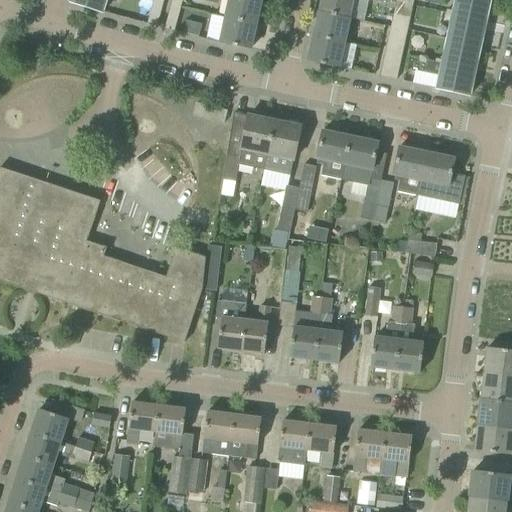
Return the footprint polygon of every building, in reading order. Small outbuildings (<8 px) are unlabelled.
[(85,7),(101,12),(105,0),(73,0),(72,2),(85,6),(85,7)] [(172,0),(170,6),(180,9),(182,0),(172,0)] [(229,0),(226,19),(256,25),(261,0),(259,0),(229,0)] [(353,0),(321,0),(319,12),(350,19),(353,0)] [(485,21),(489,0),(456,0),(454,14),(485,21)] [(163,4),(153,1),(147,24),(157,27),(163,4)] [(399,30),(404,6),(395,4),(390,28),(399,30)] [(174,31),(180,9),(170,6),(164,29),(174,31)] [(404,6),(399,30),(408,32),(413,7),(404,6)] [(319,12),(313,37),(344,44),(350,19),(319,12)] [(485,21),(454,14),(448,39),(479,46),(485,21)] [(210,15),(205,40),(237,47),(238,47),(250,49),(256,25),(226,19),(210,15)] [(184,32),(199,36),(202,23),(187,20),(184,32)] [(384,52),(393,54),(399,30),(390,28),(384,52)] [(399,30),(393,54),(402,56),(408,32),(399,30)] [(178,46),(198,52),(202,38),(182,32),(178,46)] [(344,44),(313,37),(308,62),(339,68),(344,44)] [(474,71),(479,46),(448,39),(443,64),(474,71)] [(379,77),(388,79),(393,54),(384,52),(379,77)] [(402,56),(393,54),(388,79),(397,81),(402,56)] [(469,96),(474,71),(443,64),(426,60),(423,73),(440,76),(438,89),(469,96)] [(224,124),(228,111),(196,103),(193,115),(224,124)] [(238,165),(265,170),(275,121),(248,115),(246,127),(232,124),(223,180),(236,182),(238,165)] [(301,127),(275,121),(265,170),(290,175),(291,160),(293,160),(301,127)] [(340,181),(342,181),(351,137),(322,131),(317,159),(318,159),(317,164),(323,165),(320,176),(340,180),(340,181)] [(376,206),(382,181),(368,178),(369,170),(373,171),(378,143),(351,137),(342,181),(367,186),(364,203),(376,206)] [(397,192),(418,196),(428,154),(399,148),(394,175),(396,176),(395,180),(399,181),(397,192)] [(452,174),(455,159),(428,154),(418,196),(459,205),(465,177),(452,174)] [(304,165),(299,189),(294,210),(306,213),(316,167),(304,165)] [(167,278),(104,257),(107,248),(87,242),(100,202),(69,191),(66,202),(57,199),(60,188),(0,168),(0,281),(26,290),(27,293),(33,295),(36,293),(37,292),(65,302),(65,303),(66,303),(67,302),(95,312),(95,313),(96,313),(96,312),(125,322),(124,323),(125,323),(126,322),(154,331),(154,333),(184,343),(202,290),(206,258),(176,248),(167,278)] [(393,183),(382,181),(376,206),(373,221),(384,223),(393,183)] [(294,210),(299,189),(286,186),(277,230),(289,233),(294,210)] [(437,244),(420,242),(407,240),(405,254),(434,257),(437,244)] [(209,246),(205,280),(217,281),(221,248),(209,246)] [(267,297),(295,301),(304,248),(290,246),(286,272),(272,269),(267,297)] [(434,265),(414,262),(412,274),(432,277),(434,265)] [(324,283),(323,297),(331,298),(333,284),(324,283)] [(367,287),(364,316),(376,317),(380,288),(367,287)] [(290,358),(315,361),(323,297),(312,296),(309,313),(295,311),(290,358)] [(331,298),(323,297),(315,361),(339,364),(342,333),(330,332),(332,315),(329,315),(331,298)] [(221,319),(220,329),(218,349),(241,352),(245,322),(247,304),(218,301),(216,318),(221,319)] [(371,368),(395,371),(399,340),(403,307),(392,306),(390,322),(387,322),(385,338),(374,337),(371,368)] [(241,352),(264,355),(270,308),(260,307),(258,324),(245,322),(241,352)] [(411,323),(412,308),(403,307),(399,340),(395,371),(420,374),(424,343),(412,342),(414,324),(411,323)] [(511,351),(487,348),(484,374),(511,377),(511,351)] [(511,377),(484,374),(481,400),(511,403),(511,377)] [(511,403),(481,400),(478,425),(511,429),(511,403)] [(159,406),(138,403),(132,403),(127,444),(138,446),(140,430),(155,432),(159,406)] [(186,409),(159,406),(155,432),(153,448),(181,451),(186,409)] [(33,434),(60,443),(65,429),(68,420),(39,410),(34,426),(35,426),(33,434)] [(202,454),(212,455),(229,457),(231,442),(234,415),(207,412),(202,454)] [(111,417),(97,415),(94,414),(92,425),(109,428),(111,417)] [(231,442),(229,457),(257,461),(261,418),(234,415),(231,442)] [(278,463),(288,464),(305,466),(306,451),(310,424),(283,421),(278,463)] [(310,424),(306,451),(323,453),(321,468),(332,470),(337,427),(310,424)] [(511,429),(478,425),(475,451),(511,455),(511,429)] [(382,461),(385,433),(358,430),(353,472),(364,474),(366,459),(382,461)] [(412,437),(385,433),(382,461),(397,462),(396,477),(407,478),(412,437)] [(29,441),(24,456),(53,465),(57,455),(73,460),(74,457),(88,462),(92,453),(75,448),(60,443),(33,434),(30,441),(29,441)] [(95,443),(78,438),(75,448),(92,453),(95,443)] [(130,457),(116,455),(112,487),(127,488),(130,457)] [(50,476),(53,465),(24,456),(19,471),(21,472),(18,480),(46,488),(91,503),(93,494),(62,484),(63,481),(50,476)] [(186,491),(190,459),(173,457),(168,493),(186,495),(187,491),(186,491)] [(190,458),(190,459),(186,491),(187,491),(203,493),(207,460),(190,458)] [(260,511),(265,469),(246,467),(243,503),(248,504),(247,511),(260,511)] [(225,490),(227,472),(220,471),(217,489),(225,490)] [(510,476),(473,471),(470,497),(506,502),(510,476)] [(326,476),(323,501),(337,503),(340,478),(326,476)] [(14,487),(9,503),(38,511),(42,501),(55,505),(56,502),(85,511),(87,511),(91,503),(46,488),(18,480),(16,487),(14,487)] [(358,503),(376,504),(376,481),(359,481),(358,503)] [(403,498),(377,495),(376,507),(402,510),(403,498)] [(505,511),(506,502),(470,497),(468,511),(505,511)] [(347,511),(348,506),(310,502),(308,511),(347,511)] [(38,511),(9,503),(6,511),(38,511)]
